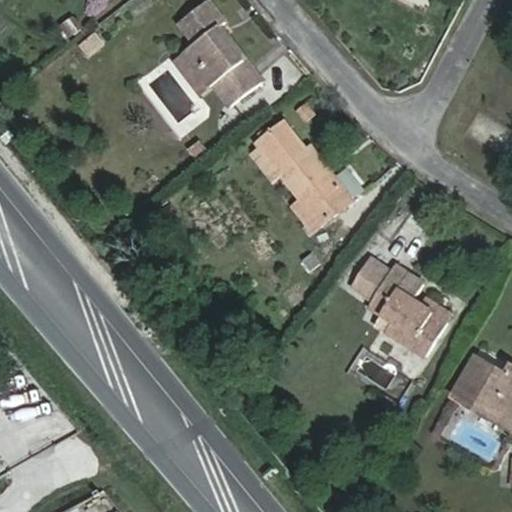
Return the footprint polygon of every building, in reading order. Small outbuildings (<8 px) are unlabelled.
[(220,29),(201,6),(171,29),(186,49),(174,58),(202,95),(207,91),(225,115),(256,91),(212,35),(220,29)] [(97,33),(78,46),(88,59),(106,45),(97,33)] [(163,67),(191,103),(202,95),(174,58),(163,67)] [(304,155),(285,129),(259,149),(264,155),(284,181),(303,206),(317,225),(348,202),(309,151),(304,155)] [(272,190),(284,181),(264,155),(252,164),(272,190)] [(306,232),(307,233),(317,225),(303,206),(293,215),(306,232)] [(347,287),(368,301),(388,272),(368,258),(347,287)] [(416,299),(420,293),(388,272),(360,312),(387,331),(381,340),(420,368),(442,333),(408,311),(416,299)] [(442,333),(450,321),(416,299),(408,311),(442,333)] [(511,372),(511,367),(487,353),(479,367),(506,382),(511,372)] [(511,372),(506,382),(479,367),(456,405),(479,418),(484,409),(511,425),(511,424),(511,372)] [(511,424),(511,425),(484,409),(479,418),(511,437),(511,424)]
